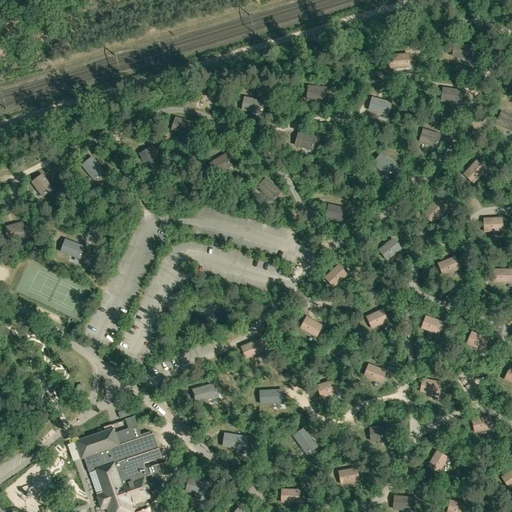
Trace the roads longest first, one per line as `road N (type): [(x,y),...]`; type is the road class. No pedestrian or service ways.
road 1 (track): [(0,123),(418,0)]
road 2 (track): [(286,391),(327,423),(406,395)]
